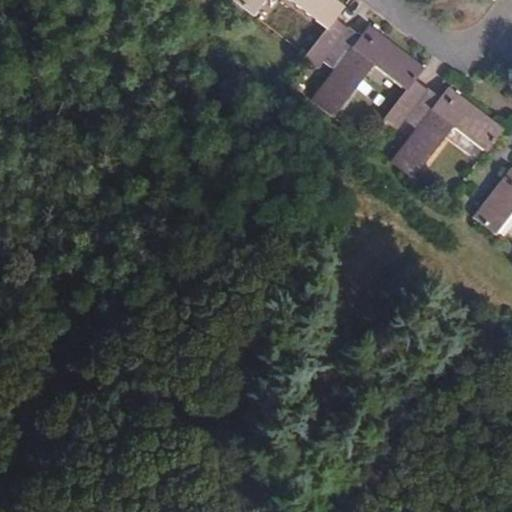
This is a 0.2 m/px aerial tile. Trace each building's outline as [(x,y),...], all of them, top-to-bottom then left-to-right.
[(233,0),(254,15),(265,0),(233,0)] [(344,7),(335,0),(290,0),(327,28),(335,18),(344,7)] [(347,28),(335,18),(327,28),(305,56),(305,57),(318,67),(322,61),(334,71),(311,101),(332,118),(374,65),(352,48),(357,40),(345,31),(347,28)] [(349,26),(347,28),(345,31),(357,40),(361,35),(349,26)] [(361,35),(357,40),(352,48),(374,65),(406,90),(415,80),(424,68),(369,26),(361,35)] [(426,89),(415,80),(406,90),(384,119),(397,129),(401,124),(404,119),(417,129),(432,109),(438,102),(424,92),(426,89)] [(438,102),(442,97),(429,86),(426,89),(424,92),(438,102)] [(486,152),(503,130),(449,88),(442,97),(438,102),(432,109),(454,126),(486,152)] [(391,162),(412,179),(454,126),(432,109),(417,129),(413,133),(391,162)] [(401,124),(413,133),(417,129),(404,119),(401,124)] [(511,169),(474,218),(496,235),(511,213),(511,169)]
